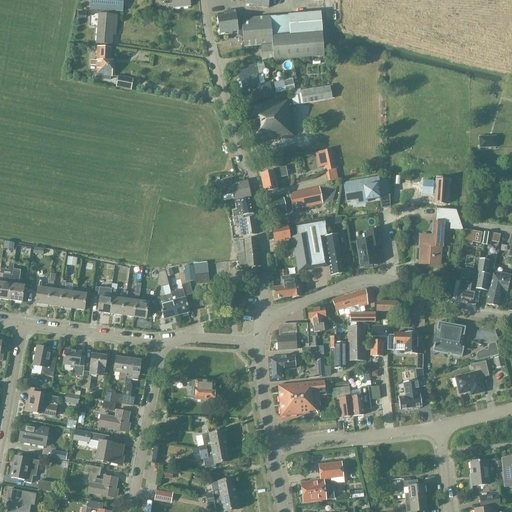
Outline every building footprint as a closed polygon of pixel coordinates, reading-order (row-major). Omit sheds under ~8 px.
[(122,12),(122,0),(89,0),(90,10),(89,14),(97,15),(95,45),(111,46),(112,36),(115,36),(117,15),(115,15),(116,11),(122,12)] [(171,9),(189,7),(187,0),(162,0),(163,5),(171,4),(171,9)] [(268,8),(268,0),(245,0),(245,6),(268,8)] [(237,36),(242,38),(241,22),(237,22),(235,10),(224,12),(224,15),(216,16),(219,34),(236,31),(237,36)] [(241,19),(241,22),(242,38),(243,47),(260,46),(262,63),(292,60),(323,57),(320,13),(288,15),(241,19)] [(97,47),(96,60),(90,60),(89,66),(95,66),(95,76),(111,77),(112,61),(109,61),(110,47),(97,47)] [(255,65),(238,69),(242,92),(247,91),(247,92),(248,92),(250,90),(253,101),(271,97),(269,83),(264,84),(262,75),(265,75),(263,64),(255,66),(255,65)] [(130,90),(132,80),(117,77),(115,87),(130,90)] [(275,94),(294,90),(292,79),(273,83),(275,94)] [(330,87),(300,92),(300,89),(291,90),(292,96),(288,97),(289,99),(287,100),(246,107),(252,143),(293,136),(288,107),(302,104),(302,103),(332,98),(330,87)] [(491,112),(498,114),(500,105),(493,103),(491,112)] [(494,137),(479,138),(479,149),(495,148),(494,137)] [(332,150),(321,152),(324,168),(325,172),(336,170),(332,150)] [(282,166),(282,151),(272,151),(272,166),(282,166)] [(273,171),(260,174),(263,191),(277,188),(289,186),(285,167),(273,169),(273,171)] [(352,182),(343,184),(345,196),(355,194),(356,200),(364,199),(365,201),(379,199),(376,186),(379,185),(379,187),(378,178),(352,182)] [(432,182),(423,181),(422,195),(432,195),(432,193),(435,193),(434,204),(446,205),(447,188),(446,188),(447,182),(448,182),(448,181),(435,180),(435,184),(432,183),(432,182)] [(222,196),(223,195),(224,201),(234,199),(234,200),(241,198),(241,199),(249,197),(246,183),(232,186),(231,181),(220,183),(222,196)] [(284,198),(266,202),(268,215),(289,210),(288,204),(291,203),(292,210),(321,204),(319,194),(335,191),(337,183),(318,187),(286,193),(286,198),(284,198)] [(231,211),(232,219),(253,215),(249,199),(233,202),(235,210),(231,211)] [(419,236),(419,245),(420,245),(419,256),(424,256),(423,264),(439,265),(440,247),(441,247),(442,229),(446,230),(446,224),(449,224),(460,225),(455,210),(439,209),(436,209),(435,223),(433,223),(432,236),(419,236)] [(254,220),(253,215),(232,219),(234,226),(238,225),(240,237),(246,236),(256,234),(254,220)] [(340,217),(335,218),(324,220),(325,226),(341,223),(340,217)] [(323,219),(295,224),(297,236),(292,237),(297,272),(314,269),(313,266),(322,264),(322,268),(329,267),(330,276),(334,275),(336,276),(340,276),(341,274),(344,273),(338,237),(336,235),(326,237),(326,235),(325,235),(324,226),(323,219)] [(289,235),(294,234),(292,225),(271,229),(274,242),(289,238),(289,235)] [(370,232),(371,232),(370,236),(371,240),(356,242),(358,253),(357,253),(358,259),(359,259),(360,268),(364,267),(364,269),(371,268),(371,266),(376,265),(373,249),(375,249),(380,246),(381,246),(378,230),(370,232)] [(492,234),(483,232),(481,245),(490,247),(492,234)] [(256,239),(243,241),(237,241),(239,267),(242,267),(243,280),(260,278),(256,239)] [(13,243),(4,241),(2,249),(12,250),(13,243)] [(508,256),(496,254),(485,305),(497,307),(501,290),(507,292),(510,276),(504,275),(508,256)] [(77,258),(67,257),(66,265),(75,266),(77,258)] [(486,291),(489,275),(486,275),(488,261),(479,259),(474,289),(486,291)] [(192,264),(192,266),(194,281),(194,285),(207,283),(205,263),(192,264)] [(192,266),(183,267),(184,282),(194,281),(192,266)] [(12,276),(10,275),(9,285),(10,285),(8,301),(21,303),(23,287),(16,286),(17,282),(19,282),(20,270),(13,269),(12,276)] [(291,298),(300,297),(298,284),(297,277),(286,279),(285,270),(278,271),(280,287),(271,288),(273,299),(291,297),(291,298)] [(461,270),(460,278),(459,282),(458,282),(456,299),(467,301),(468,303),(471,304),(473,302),(474,303),(476,291),(471,291),(472,285),(468,284),(470,271),(461,270)] [(163,287),(168,286),(165,271),(158,273),(157,286),(163,287)] [(0,299),(8,301),(10,285),(9,285),(10,275),(2,274),(0,274),(0,299)] [(49,290),(47,290),(40,289),(41,281),(36,280),(35,289),(37,289),(35,304),(47,306),(49,290)] [(61,292),(59,292),(52,291),(53,282),(48,282),(47,290),(49,290),(47,306),(59,308),(61,292)] [(71,310),(73,293),(71,293),(72,285),(60,283),(59,292),(61,292),(59,308),(71,310)] [(169,293),(170,295),(172,302),(176,317),(188,313),(187,307),(186,305),(184,296),(191,294),(188,283),(181,285),(182,290),(169,293)] [(72,285),(71,293),(73,293),(71,310),(83,311),(85,295),(75,294),(77,286),(72,285)] [(111,299),(109,298),(102,297),(103,289),(98,288),(97,297),(99,297),(97,313),(109,315),(111,299)] [(123,300),(121,300),(114,299),(115,291),(111,290),(109,298),(111,299),(109,315),(121,316),(123,300)] [(358,308),(368,305),(366,290),(333,300),(336,311),(345,309),(345,310),(349,310),(350,312),(350,322),(374,322),(375,313),(360,313),(358,308)] [(135,302),(133,301),(126,300),(127,292),(122,292),(121,300),(123,300),(121,316),(133,318),(135,302)] [(134,294),(133,301),(135,302),(133,318),(145,320),(147,304),(138,302),(139,294),(134,294)] [(176,317),(172,302),(170,295),(164,296),(157,298),(159,306),(161,312),(161,314),(163,320),(176,317)] [(396,312),(397,303),(376,302),(375,311),(396,312)] [(325,317),(323,308),(307,310),(308,319),(310,319),(310,323),(306,323),(308,337),(318,336),(317,332),(323,331),(322,318),(325,317)] [(465,327),(438,322),(437,330),(435,329),(432,344),(434,344),(433,351),(447,354),(447,353),(450,354),(450,355),(461,357),(463,347),(460,347),(463,336),(463,335),(465,327)] [(307,338),(306,323),(278,325),(279,337),(276,337),(278,351),(300,349),(299,345),(304,344),(305,347),(301,348),(302,355),(315,354),(314,337),(307,338)] [(347,328),(347,353),(347,356),(348,361),(364,361),(363,328),(347,328)] [(385,341),(386,328),(371,328),(370,357),(382,357),(383,341),(385,341)] [(387,335),(386,351),(393,351),(393,345),(404,345),(404,354),(416,355),(416,354),(417,334),(417,333),(404,333),(404,334),(393,333),(393,335),(387,335)] [(344,356),(347,356),(347,353),(344,353),(344,343),(336,343),(336,337),(329,338),(329,349),(334,349),(334,368),(344,368),(344,356)] [(495,342),(488,344),(487,350),(489,358),(498,356),(495,342)] [(49,349),(35,347),(32,366),(41,368),(41,372),(44,376),(52,377),(55,360),(56,354),(49,353),(49,349)] [(82,377),(83,371),(83,368),(78,367),(80,353),(64,351),(62,365),(74,366),(73,376),(82,377)] [(90,366),(89,372),(83,371),(82,377),(80,389),(89,390),(90,377),(89,377),(89,375),(103,377),(104,368),(106,357),(91,354),(90,366)] [(295,370),(294,357),(268,358),(269,383),(284,382),(283,371),(295,370)] [(495,358),(497,368),(503,367),(501,357),(495,358)] [(124,384),(128,359),(115,358),(113,373),(119,374),(118,383),(124,384)] [(140,361),(128,359),(124,384),(125,384),(123,396),(122,404),(132,406),(134,398),(130,397),(131,385),(130,384),(131,380),(137,381),(140,361)] [(488,376),(484,362),(471,365),(473,373),(455,377),(459,394),(472,391),(473,395),(483,392),(480,378),(488,376)] [(418,395),(417,388),(424,387),(422,369),(414,369),(416,382),(411,382),(408,382),(408,383),(403,384),(404,397),(398,398),(399,410),(400,410),(421,407),(419,395),(418,395)] [(188,388),(190,388),(189,400),(194,400),(194,401),(213,402),(214,388),(213,388),(214,382),(189,381),(188,388)] [(316,392),(325,391),(324,381),(277,386),(280,416),(318,413),(316,392)] [(373,384),(375,395),(381,394),(380,383),(373,384)] [(348,386),(334,388),(336,399),(339,399),(341,417),(352,416),(350,397),(349,393),(348,386)] [(359,392),(349,393),(350,397),(352,416),(362,415),(362,410),(370,409),(369,404),(368,387),(359,388),(359,392)] [(43,395),(42,395),(30,393),(28,404),(25,403),(24,412),(55,417),(57,406),(56,406),(57,398),(50,397),(49,405),(42,404),(43,395)] [(79,396),(65,393),(63,403),(77,405),(79,396)] [(122,404),(123,396),(105,393),(104,401),(122,404)] [(113,410),(114,404),(103,402),(101,408),(113,410)] [(128,413),(116,411),(115,411),(113,417),(99,415),(97,427),(127,433),(129,424),(126,423),(128,413)] [(205,424),(206,412),(192,411),(191,423),(205,424)] [(49,429),(21,423),(17,443),(45,448),(49,429)] [(108,437),(74,431),(72,441),(89,444),(88,447),(97,449),(94,461),(106,463),(121,466),(123,457),(120,457),(122,446),(107,443),(108,437)] [(198,448),(198,452),(199,452),(206,451),(211,450),(211,449),(225,447),(222,432),(208,434),(208,435),(201,436),(203,446),(198,448)] [(177,437),(165,435),(164,443),(176,445),(177,437)] [(153,447),(151,463),(159,464),(162,448),(153,447)] [(215,466),(214,464),(228,462),(225,447),(211,449),(211,450),(206,451),(199,452),(200,457),(202,457),(204,469),(215,466)] [(67,454),(50,451),(49,458),(66,461),(67,454)] [(511,457),(501,459),(504,487),(511,486),(511,457)] [(28,459),(28,460),(14,458),(10,478),(23,481),(23,483),(30,484),(31,476),(35,476),(38,461),(28,459)] [(486,460),(477,461),(477,459),(471,460),(471,462),(470,462),(471,470),(472,470),(473,479),(470,479),(471,486),(489,484),(486,460)] [(341,483),(341,480),(343,479),(341,464),(318,467),(320,481),(300,483),(303,503),(326,500),(332,499),(330,485),(341,483)] [(103,480),(95,479),(96,476),(99,476),(100,469),(85,466),(84,474),(89,475),(87,483),(88,484),(87,493),(100,496),(115,498),(116,490),(114,490),(116,479),(103,477),(103,480)] [(173,470),(162,469),(161,478),(172,479),(173,470)] [(205,495),(205,500),(234,495),(231,479),(217,482),(217,483),(210,484),(212,493),(205,495)] [(404,494),(405,501),(424,498),(423,486),(417,486),(416,480),(403,482),(403,488),(407,487),(408,494),(404,494)] [(51,492),(52,484),(39,482),(37,490),(51,492)] [(355,493),(367,491),(366,485),(354,487),(355,493)] [(27,511),(29,507),(32,507),(35,495),(8,490),(7,497),(9,497),(6,511),(27,511)] [(172,493),(155,490),(153,501),(170,504),(172,493)] [(226,511),(237,510),(234,495),(205,500),(206,505),(214,504),(215,511),(226,511)] [(497,495),(480,497),(481,509),(499,507),(497,495)] [(419,511),(420,511),(426,511),(424,498),(405,501),(405,506),(409,506),(410,511),(419,511)] [(90,511),(91,509),(97,510),(96,511),(107,511),(101,511),(103,503),(88,500),(87,507),(82,506),(81,511),(90,511)]
